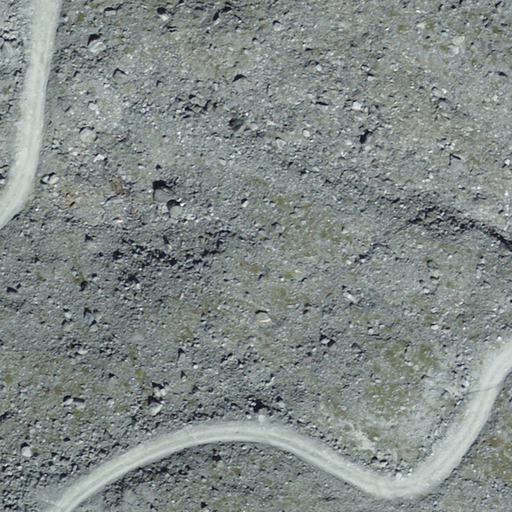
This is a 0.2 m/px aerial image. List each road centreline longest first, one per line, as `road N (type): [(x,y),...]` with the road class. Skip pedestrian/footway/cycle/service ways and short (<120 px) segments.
road 1 (track): [(58,511),(112,467),(213,431),(261,429),(369,485),(396,490),(464,443),(511,352)]
road 2 (track): [(48,0),(53,24),(38,81),(35,139),(0,226)]
